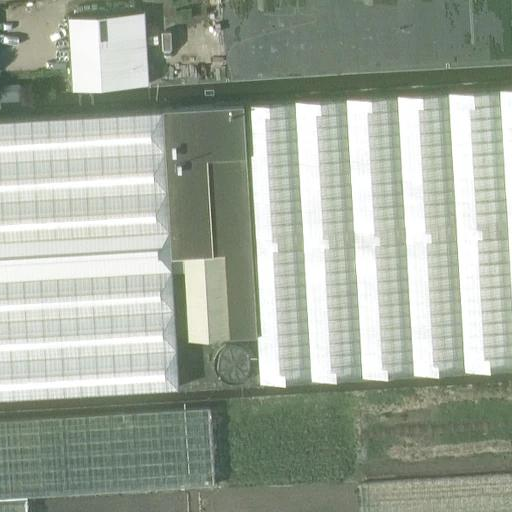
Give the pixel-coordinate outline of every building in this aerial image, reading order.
[(68,15),(72,87),(149,83),(145,11),(68,15)] [(0,396),(179,386),(171,256),(184,256),(189,340),(227,338),(257,335),(261,382),(511,366),(511,87),(243,104),(243,103),(163,108),(163,109),(0,119),(0,396)] [(257,364),(257,363),(256,356),(254,351),(251,348),(247,345),(244,343),(236,341),(231,342),(226,343),(220,347),(215,354),(214,357),(213,362),(214,371),(216,375),(219,378),(223,381),(226,383),(234,385),(239,385),(244,383),(250,380),(255,373),(256,369),(257,364)] [(209,407),(0,418),(0,496),(214,484),(209,409),(209,407)] [(0,511),(28,511),(27,502),(27,495),(0,496),(0,511)]
